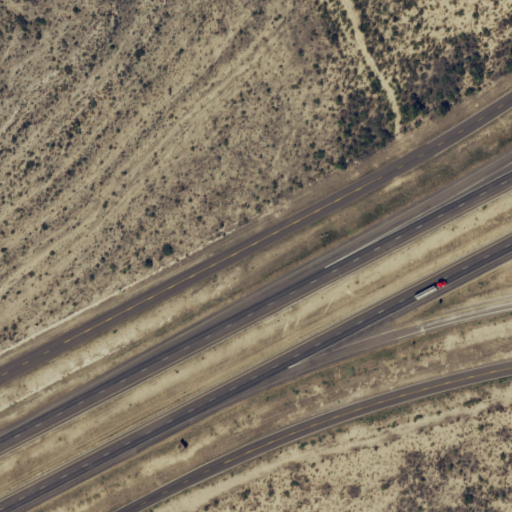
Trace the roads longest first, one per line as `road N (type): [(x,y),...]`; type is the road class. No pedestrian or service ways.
road 1 (tertiary): [(511,98),(416,160),(0,376)]
road 2 (motorway): [(511,176),(0,446)]
road 3 (motorway): [(0,511),(511,246)]
road 4 (residential): [(111,511),(257,434),(511,366)]
road 5 (motorway): [(204,405),(353,349),(511,303)]
road 6 (motorway): [(511,158),(349,261)]
